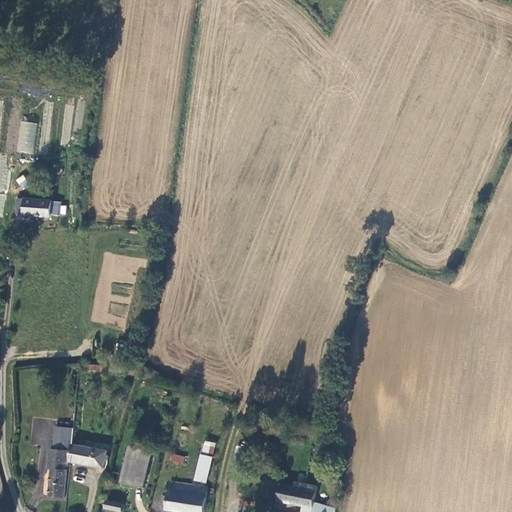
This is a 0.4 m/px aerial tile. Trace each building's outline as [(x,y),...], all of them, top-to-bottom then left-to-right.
[(19,122),(17,152),(34,154),(36,123),(19,122)] [(20,189),(28,186),(25,176),(16,178),(20,189)] [(51,219),(51,215),(52,201),(17,198),(16,214),(24,214),(24,217),(51,219)] [(61,202),(52,201),(51,215),(60,216),(61,202)] [(79,364),(79,371),(104,374),(104,372),(108,373),(109,367),(79,364)] [(71,455),(72,445),(74,430),(70,429),(69,443),(54,442),(53,450),(50,450),(49,469),(52,469),(50,498),(65,499),(69,455),(71,455)] [(56,429),(54,442),(69,443),(70,429),(56,429)] [(214,459),(216,448),(203,444),(201,455),(214,459)] [(104,470),(108,452),(72,445),(71,455),(70,463),(104,470)] [(144,489),(153,451),(130,447),(121,483),(144,489)] [(186,458),(173,454),(172,462),(184,465),(186,458)] [(279,484),(278,502),(313,508),(316,487),(308,486),(296,483),(295,487),(279,484)] [(178,511),(203,511),(207,489),(170,484),(169,498),(162,497),(161,508),(167,508),(168,510),(178,511)] [(105,509),(119,511),(123,511),(125,505),(106,501),(105,509)]
